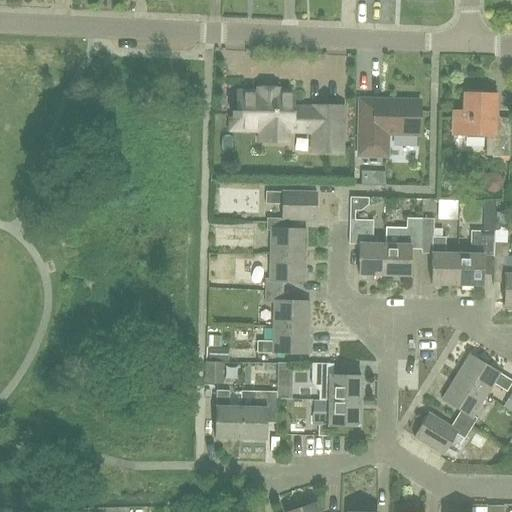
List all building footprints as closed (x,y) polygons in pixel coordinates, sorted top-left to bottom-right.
[(314,107),(314,109),(292,108),(292,95),(277,94),(278,89),(258,89),(258,94),(238,94),(237,118),(231,118),(231,129),(261,130),(261,141),(288,142),(288,130),(313,131),(313,152),(340,152),(341,108),(333,107),(314,107)] [(509,136),(493,136),(494,119),(494,95),(465,94),(464,113),(454,112),(453,136),(486,137),(485,158),(509,158),(509,136)] [(387,135),(419,136),(420,102),(369,101),(358,100),(356,157),(386,158),(387,135)] [(495,188),(495,168),(475,168),(475,188),(495,188)] [(281,220),(283,220),(315,221),(316,194),(265,193),(265,205),(281,205),(281,220)] [(422,231),(422,220),(421,220),(421,219),(406,219),(406,228),(385,227),(385,245),(384,277),(410,278),(411,231),(417,231),(422,231)] [(283,220),(281,220),(267,220),(266,232),(271,232),(270,256),(305,257),(305,230),(283,229),(283,225),(283,220)] [(385,245),(376,245),(376,236),(372,236),(373,221),(349,220),(348,245),(354,245),(359,245),(359,276),(384,277),(385,245)] [(432,220),(422,220),(422,231),(427,231),(432,231),(432,220)] [(493,257),(494,231),(470,231),(470,239),(470,255),(457,255),(456,286),(482,287),(483,256),(488,256),(493,257)] [(503,306),(511,306),(511,259),(508,259),(508,243),(504,243),(504,233),(494,232),(494,231),(493,257),(493,264),(499,264),(504,264),(503,306)] [(430,286),(456,286),(457,255),(444,254),(445,239),(432,238),(430,286)] [(304,283),(305,257),(270,256),(270,281),(265,280),(264,291),(282,292),(282,287),(282,283),(304,283)] [(282,297),(282,292),(264,291),(264,304),(274,304),(273,328),(308,329),(308,302),(281,301),(282,297)] [(307,334),(308,329),(273,328),(273,343),(257,342),(256,355),(307,356),(307,334)] [(455,379),(484,397),(492,385),(506,393),(511,382),(469,356),(455,379)] [(203,385),(223,385),(223,362),(204,361),(203,385)] [(286,364),(270,365),(271,390),(288,389),(286,364)] [(328,401),(328,402),(360,403),(361,377),(330,376),(330,370),(330,365),(312,365),(311,383),(319,391),(318,400),(328,401)] [(472,417),(484,397),(455,379),(441,401),(459,412),(454,420),(469,430),(476,420),(472,417)] [(240,440),(241,408),(228,408),(228,392),(215,392),(214,439),(240,440)] [(277,394),(267,393),(254,393),(253,409),(241,408),(240,440),(265,440),(266,423),(271,423),(276,423),(277,394)] [(313,413),(313,414),(312,425),(327,426),(327,428),(359,429),(360,403),(328,402),(328,413),(313,413)] [(469,430),(454,420),(449,428),(427,415),(412,438),(442,456),(455,435),(463,440),(469,430)]
